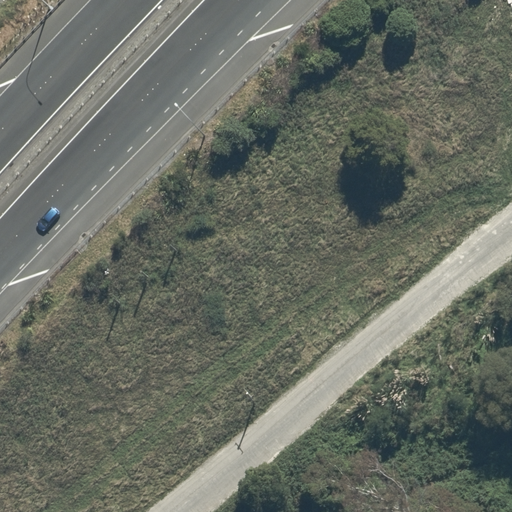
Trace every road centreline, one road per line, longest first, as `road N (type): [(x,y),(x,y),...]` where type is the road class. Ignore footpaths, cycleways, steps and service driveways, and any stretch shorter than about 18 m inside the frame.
road 1 (trunk): [(266,0),(0,258)]
road 2 (trunk): [(236,0),(0,252)]
road 3 (trunk): [(0,132),(124,0)]
